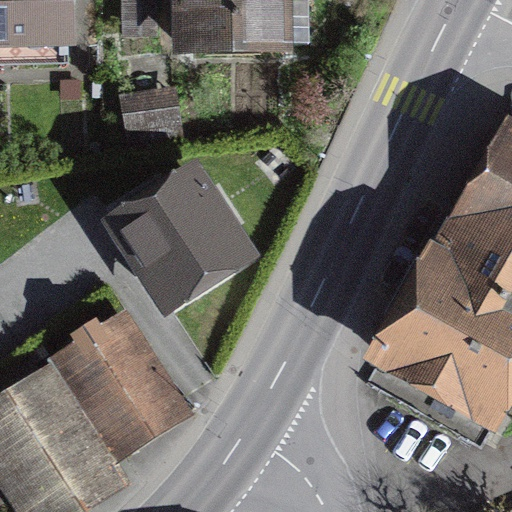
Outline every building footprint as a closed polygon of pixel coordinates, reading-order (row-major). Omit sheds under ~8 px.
[(0,0),(0,40),(12,41),(13,62),(66,61),(64,0),(0,0)] [(154,36),(153,0),(123,0),(124,36),(154,36)] [(279,0),(183,0),(185,48),(307,45),(306,1),(279,2),(279,0)] [(126,119),(130,145),(180,137),(176,112),(126,119)] [(511,137),(495,128),(479,156),(489,168),(462,216),(511,245),(511,137)] [(241,256),(191,181),(120,227),(169,301),(241,256)] [(511,245),(462,216),(445,207),(384,317),(400,325),(382,356),(488,416),(511,375),(511,245)] [(120,327),(104,338),(95,325),(73,339),(81,352),(67,361),(122,448),(175,414),(120,327)] [(0,458),(34,511),(59,511),(109,480),(45,379),(0,407),(0,458)]
